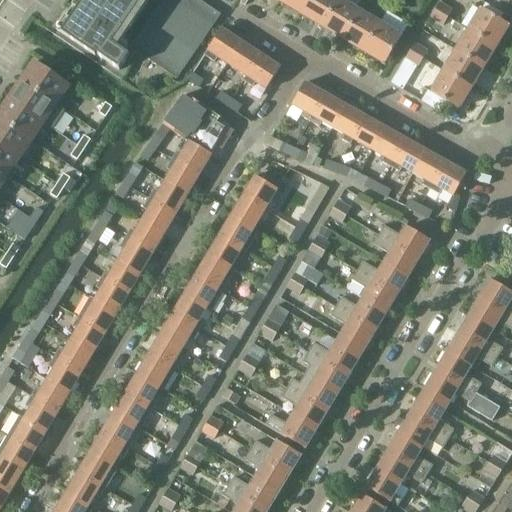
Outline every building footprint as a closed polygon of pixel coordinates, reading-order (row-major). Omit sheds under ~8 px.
[(84,0),(85,0),(88,2),(81,13),(73,8),(72,10),(76,13),(70,22),(73,24),(68,33),(60,28),(58,30),(119,71),(129,56),(117,48),(149,0),(84,0)] [(282,0),(281,2),(302,14),(310,0),(282,0)] [(310,0),(302,14),(322,27),(338,0),(339,0),(340,0),(339,0),(310,0)] [(338,0),(322,27),(343,39),(359,12),(340,0),(339,0),(338,0)] [(215,23),(182,1),(177,8),(172,15),(168,21),(163,28),(158,35),(154,41),(149,48),(144,56),(176,79),(214,23),(215,23)] [(168,2),(164,9),(172,15),(177,8),(168,2)] [(435,9),(449,18),(453,10),(439,2),(435,9)] [(509,25),(482,8),(469,30),(496,46),(509,25)] [(172,15),(164,9),(159,16),(168,21),(172,15)] [(449,18),(435,9),(429,18),(443,27),(449,18)] [(343,39),(363,52),(380,24),(359,12),(343,39)] [(168,21),(159,16),(155,22),(163,28),(168,21)] [(163,28),(155,22),(150,29),(158,35),(163,28)] [(401,37),(380,24),(363,52),(385,64),(401,37)] [(158,35),(150,29),(145,36),(154,41),(158,35)] [(218,58),(228,64),(242,42),(222,29),(204,56),(215,63),(218,58)] [(484,67),(496,46),(469,30),(457,50),(484,67)] [(154,41),(145,36),(141,43),(149,48),(154,41)] [(228,64),(246,76),(261,55),(242,42),(228,64)] [(149,48),(141,43),(135,50),(144,56),(149,48)] [(410,51),(424,59),(428,52),(414,43),(410,51)] [(472,88),(484,67),(457,50),(444,71),(472,88)] [(424,59),(410,51),(404,60),(418,68),(424,59)] [(256,83),(266,90),(281,68),(261,55),(246,76),(243,81),(253,88),(256,83)] [(68,86),(34,64),(22,82),(55,105),(68,86)] [(459,109),(472,88),(444,71),(431,93),(459,109)] [(199,89),(203,83),(204,81),(193,74),(192,76),(188,82),(199,89)] [(55,105),(22,82),(9,100),(43,123),(55,105)] [(204,83),(200,89),(208,95),(212,89),(204,83)] [(306,83),(293,106),(303,112),(300,117),(311,123),(327,95),(306,83)] [(216,100),(227,107),(232,99),(221,92),(216,100)] [(186,94),(163,125),(189,142),(211,155),(217,159),(233,130),(219,122),(207,109),(186,94)] [(323,123),(334,129),(346,106),(327,95),(311,123),(320,128),(323,123)] [(243,106),(232,99),(227,107),(238,114),(243,106)] [(43,123),(9,100),(0,113),(0,119),(31,140),(43,123)] [(99,114),(105,118),(112,108),(105,104),(99,114)] [(334,129),(343,134),(340,139),(351,145),(353,140),(366,117),(346,106),(334,129)] [(353,140),(373,151),(386,128),(366,117),(353,140)] [(31,140),(0,119),(0,145),(19,158),(31,140)] [(373,151),(383,157),(380,162),(390,168),(406,140),(386,128),(373,151)] [(90,141),(84,136),(77,147),(84,151),(90,141)] [(156,136),(148,146),(157,151),(164,141),(156,136)] [(402,168),(413,174),(426,151),(406,140),(390,168),(399,173),(402,168)] [(189,142),(183,153),(178,150),(172,160),(199,176),(211,155),(189,142)] [(291,157),(296,150),(283,144),(279,152),(291,157)] [(19,158),(0,145),(0,171),(6,176),(19,158)] [(157,151),(148,146),(140,156),(148,162),(157,151)] [(84,151),(77,147),(70,157),(77,161),(84,151)] [(296,150),(291,157),(312,166),(319,155),(312,152),(310,156),(296,150)] [(413,174),(423,179),(421,185),(430,190),(446,162),(426,151),(413,174)] [(171,172),(165,182),(187,195),(199,176),(172,160),(167,169),(171,172)] [(336,174),(339,165),(327,161),(323,170),(336,174)] [(467,174),(446,162),(430,190),(440,195),(442,190),(454,196),(467,174)] [(339,165),(336,174),(348,178),(351,170),(339,165)] [(309,191),(313,184),(293,172),(289,179),(309,191)] [(130,174),(123,184),(131,189),(137,179),(130,174)] [(70,179),(63,175),(57,185),(63,189),(70,179)] [(255,176),(243,196),(270,213),(276,204),(270,201),(277,189),(255,176)] [(376,193),(380,185),(368,179),(364,187),(376,193)] [(165,182),(159,192),(154,190),(149,199),(175,215),(187,195),(165,182)] [(123,200),(131,189),(123,184),(116,196),(123,200)] [(309,206),(317,211),(330,190),(322,184),(309,206)] [(63,189),(57,185),(50,195),(57,200),(63,189)] [(380,185),(376,193),(388,198),(391,191),(380,185)] [(243,196),(231,216),(253,229),(259,220),(264,223),(270,213),(243,196)] [(163,235),(175,215),(149,199),(143,208),(148,211),(141,222),(163,235)] [(333,209),(346,217),(351,209),(337,200),(333,209)] [(417,213),(421,206),(409,200),(405,207),(417,213)] [(105,212),(98,223),(106,227),(113,217),(114,218),(119,209),(111,204),(105,213),(105,212)] [(296,228),(304,233),(317,211),(309,206),(296,228)] [(421,206),(417,213),(429,219),(433,211),(421,206)] [(43,213),(36,209),(30,219),(37,223),(43,213)] [(346,217),(333,209),(328,217),(342,225),(346,217)] [(231,216),(219,236),(247,252),(259,232),(253,229),(231,216)] [(37,223),(30,219),(23,229),(30,233),(37,223)] [(141,222),(135,232),(131,229),(125,239),(152,255),(163,235),(141,222)] [(98,223),(86,242),(94,247),(106,227),(98,223)] [(379,236),(418,259),(430,240),(405,226),(399,235),(384,227),(379,236)] [(304,233),(296,228),(289,240),(297,245),(304,233)] [(230,269),(235,259),(241,263),(247,252),(219,236),(207,255),(230,269)] [(311,245),(325,253),(330,244),(316,236),(311,245)] [(418,259),(379,236),(373,245),(388,254),(383,263),(408,277),(418,259)] [(124,251),(118,261),(140,274),(152,255),(125,239),(119,249),(124,251)] [(86,242),(74,262),(82,266),(94,247),(86,242)] [(20,249),(13,245),(6,255),(13,259),(20,249)] [(301,262),(315,270),(325,253),(311,245),(301,262)] [(13,259),(6,255),(0,264),(0,265),(6,270),(13,259)] [(207,255),(196,275),(223,292),(235,272),(230,269),(207,255)] [(272,267),(281,272),(287,262),(279,257),(272,267)] [(118,261),(112,271),(108,269),(102,278),(128,294),(140,274),(118,261)] [(74,262),(62,281),(70,286),(82,266),(74,262)] [(315,270),(301,262),(290,281),(304,289),(315,270)] [(408,277),(383,263),(378,271),(363,263),(357,272),(397,295),(408,277)] [(272,267),(261,287),(269,292),(281,272),(272,267)] [(387,313),(397,295),(357,272),(352,281),(364,288),(359,297),(362,298),(387,313)] [(196,275),(184,295),(206,308),(205,309),(211,313),(223,292),(196,275)] [(100,290),(95,300),(94,301),(116,314),(128,294),(102,278),(96,288),(100,290)] [(511,292),(490,280),(479,298),(511,317),(511,306),(509,304),(511,299),(511,292)] [(57,305),(70,286),(62,281),(49,301),(57,305)] [(304,289),(290,281),(286,288),(299,297),(304,289)] [(261,287),(249,307),(257,312),(269,292),(261,287)] [(184,295),(172,315),(200,331),(205,322),(200,319),(205,309),(206,308),(184,295)] [(105,333),(116,314),(94,301),(95,300),(90,297),(78,318),(105,333)] [(387,313),(362,298),(357,307),(342,298),(336,308),(376,331),(387,313)] [(511,317),(479,298),(469,316),(493,330),(498,322),(511,330),(511,317)] [(50,317),(57,305),(49,301),(42,312),(50,317)] [(267,320),(281,328),(289,313),(276,305),(267,320)] [(250,324),(257,312),(249,307),(242,319),(250,324)] [(354,340),(367,347),(376,331),(336,308),(331,317),(346,326),(342,332),(340,337),(334,346),(346,353),(354,340)] [(172,315),(160,334),(183,348),(188,338),(193,341),(200,331),(172,315)] [(469,316),(458,333),(498,357),(503,350),(487,340),(493,330),(469,316)] [(77,330),(71,340),(93,353),(105,333),(78,318),(73,327),(77,330)] [(281,328),(267,320),(258,335),(272,343),(281,328)] [(32,329),(25,340),(33,344),(40,334),(32,329)] [(458,333),(448,351),(472,365),(476,358),(492,368),(498,357),(458,333)] [(176,359),(183,348),(160,334),(149,354),(176,371),(181,362),(176,359)] [(232,336),(226,347),(234,352),(240,341),(232,336)] [(26,356),(33,344),(25,340),(18,351),(26,356)] [(71,340),(65,350),(60,348),(55,357),(81,373),(93,353),(71,340)] [(308,353),(348,377),(361,354),(367,347),(354,340),(346,353),(334,346),(330,354),(314,344),(308,353)] [(227,364),(234,352),(226,347),(219,359),(227,364)] [(448,351),(437,368),(477,392),(482,385),(466,376),(472,365),(448,351)] [(337,395),(348,377),(308,353),(303,363),(310,367),(305,375),(337,395)] [(159,387),(165,390),(176,371),(149,354),(137,374),(159,387)] [(242,362),(256,370),(261,362),(247,354),(242,362)] [(53,370),(47,379),(69,393),(81,373),(55,357),(49,367),(53,370)] [(256,370),(242,362),(237,370),(251,379),(256,370)] [(511,367),(508,365),(503,374),(511,379),(511,367)] [(7,368),(0,378),(9,383),(15,373),(7,368)] [(426,387),(424,391),(448,406),(455,394),(470,403),(467,407),(492,422),(500,408),(476,394),(477,392),(437,368),(426,387)] [(137,374),(125,394),(153,410),(158,401),(153,398),(159,387),(137,374)] [(209,375),(203,386),(211,391),(217,380),(209,375)] [(326,412),(337,395),(305,375),(300,384),(293,380),(287,389),(326,412)] [(0,393),(1,395),(9,383),(0,378),(0,379),(0,393)] [(47,379),(41,390),(37,387),(31,397),(58,412),(69,393),(47,379)] [(204,403),(211,391),(203,386),(196,398),(204,403)] [(326,412),(287,389),(282,398),(298,408),(292,416),(316,430),(326,412)] [(222,397),(236,406),(240,398),(226,390),(222,397)] [(421,395),(409,416),(448,440),(454,431),(438,421),(448,406),(424,391),(421,395)] [(125,394),(113,413),(136,427),(135,428),(140,431),(153,410),(125,394)] [(30,408),(24,419),(46,432),(58,412),(31,397),(26,406),(30,408)] [(113,413),(102,433),(129,449),(134,441),(129,438),(135,428),(136,427),(113,413)] [(186,415),(179,426),(187,431),(194,420),(186,415)] [(305,449),(308,444),(316,430),(292,416),(287,425),(271,415),(265,426),(305,449)] [(34,452),(46,432),(24,419),(19,416),(7,436),(34,452)] [(210,416),(206,424),(219,432),(224,424),(210,416)] [(422,449),(427,440),(443,449),(448,440),(409,416),(398,434),(422,449)] [(206,424),(195,442),(208,450),(219,432),(206,424)] [(179,426),(168,446),(176,450),(187,431),(179,426)] [(102,433),(90,453),(112,466),(118,457),(123,460),(129,449),(102,433)] [(417,457),(422,449),(398,434),(387,452),(427,476),(433,467),(417,457)] [(0,458),(22,472),(34,452),(7,436),(0,448),(0,458)] [(279,439),(272,451),(256,441),(250,451),(290,474),(302,453),(279,439)] [(195,442),(184,460),(198,468),(208,450),(195,442)] [(168,446),(156,465),(164,470),(176,450),(168,446)] [(261,469),(255,478),(279,493),(290,474),(250,451),(245,460),(261,469)] [(387,452),(376,470),(400,485),(406,475),(422,485),(427,476),(387,452)] [(90,453),(78,472),(106,489),(118,470),(112,466),(90,453)] [(488,464),(502,473),(506,465),(493,457),(488,464)] [(0,458),(0,485),(10,491),(22,472),(0,458)] [(193,477),(198,468),(184,460),(179,469),(193,477)] [(502,473),(488,464),(484,471),(497,480),(502,473)] [(157,482),(164,470),(156,465),(149,477),(157,482)] [(365,488),(389,502),(397,508),(402,500),(394,495),(400,485),(376,470),(365,488)] [(78,472),(66,492),(89,505),(94,496),(100,499),(106,489),(78,472)] [(255,478),(250,487),(234,478),(228,487),(268,511),(279,493),(255,478)] [(155,485),(147,480),(143,487),(151,492),(155,485)] [(511,484),(498,504),(508,508),(507,509),(511,510),(511,484)] [(0,508),(10,491),(0,485),(0,508)] [(238,506),(234,511),(266,511),(268,511),(228,487),(223,496),(238,506)] [(168,488),(163,497),(176,505),(181,496),(168,488)] [(466,499),(480,508),(485,500),(471,491),(466,499)] [(66,492),(55,511),(54,511),(84,511),(89,505),(66,492)] [(362,493),(350,511),(383,511),(386,508),(362,493)] [(139,495),(133,505),(141,510),(147,499),(139,495)] [(170,511),(171,511),(176,505),(163,497),(158,505),(170,511)] [(477,511),(480,508),(466,499),(462,507),(470,511),(477,511)]
